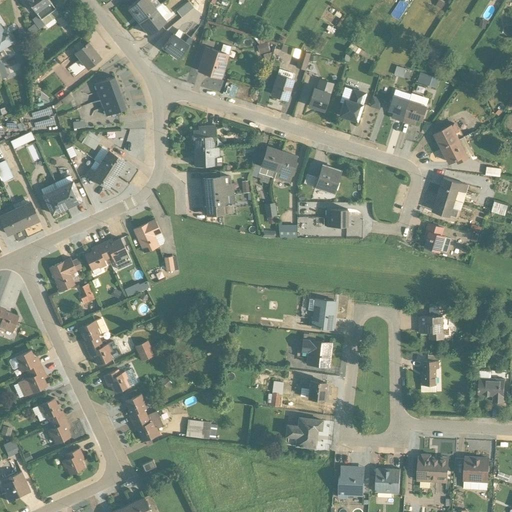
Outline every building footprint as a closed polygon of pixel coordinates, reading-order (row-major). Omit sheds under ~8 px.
[(26,0),(37,15),(32,20),(34,23),(26,29),(30,35),(58,14),(48,0),(26,0)] [(136,0),(126,8),(138,23),(160,5),(156,0),(136,0)] [(188,1),(176,11),(181,17),(193,7),(188,1)] [(160,5),(138,23),(148,35),(166,21),(162,16),(166,13),(160,5)] [(78,20),(69,7),(61,12),(70,26),(78,20)] [(47,23),(49,26),(57,20),(54,17),(47,23)] [(0,25),(0,50),(16,41),(7,27),(2,29),(0,25)] [(161,48),(177,59),(192,39),(178,29),(174,34),(172,33),(161,48)] [(265,43),(263,39),(257,41),(258,45),(256,45),(258,54),(269,51),(266,43),(265,43)] [(87,41),(73,53),(87,69),(100,58),(87,41)] [(205,46),(197,70),(220,78),(230,46),(222,44),(220,51),(205,46)] [(310,55),(282,45),(280,51),(292,55),(292,56),(298,58),(295,67),(305,70),(310,55)] [(265,66),(266,67),(271,51),(262,55),(265,66)] [(409,78),(411,69),(397,66),(395,74),(409,78)] [(418,80),(436,86),(439,76),(420,71),(418,80)] [(293,78),(276,73),(270,93),(286,98),(293,78)] [(120,92),(114,76),(94,84),(99,100),(120,92)] [(307,106),(323,111),(329,93),(330,93),(333,83),(318,79),(315,88),(313,87),(307,106)] [(337,116),(356,121),(366,92),(352,88),(351,90),(344,87),(339,102),(341,103),(337,116)] [(411,94),(394,89),(393,94),(391,94),(386,110),(392,112),(390,118),(402,121),(411,94)] [(99,100),(105,116),(126,108),(120,92),(119,92),(99,100)] [(73,98),(69,93),(61,100),(65,106),(73,98)] [(402,121),(415,125),(417,120),(422,122),(427,105),(426,105),(428,98),(411,93),(402,121)] [(372,96),(369,106),(379,109),(382,99),(372,96)] [(49,107),(31,113),(33,119),(51,114),(49,107)] [(34,123),(35,129),(54,124),(52,118),(34,123)] [(433,133),(441,148),(460,138),(456,132),(459,131),(454,122),(433,133)] [(193,139),(194,148),(213,146),(213,139),(215,139),(214,126),(200,126),(200,130),(192,131),(192,135),(191,136),(191,139),(193,139)] [(81,133),(77,140),(93,150),(100,139),(88,131),(85,135),(81,133)] [(30,132),(10,141),(13,149),(33,139),(30,132)] [(65,132),(58,132),(65,148),(71,146),(65,132)] [(441,148),(449,164),(456,160),(457,163),(469,157),(469,156),(473,154),(464,136),(441,148)] [(275,171),(282,150),(266,145),(259,165),(254,164),(250,175),(259,178),(259,180),(267,183),(269,177),(272,177),(274,171),(275,171)] [(194,148),(194,157),(193,157),(193,165),(221,165),(220,157),(219,156),(218,146),(194,148)] [(126,161),(107,149),(107,150),(102,147),(94,160),(99,163),(117,175),(126,161)] [(296,155),(282,150),(275,171),(273,177),(287,182),(290,183),(297,162),(294,161),(296,155)] [(13,177),(4,160),(0,162),(0,178),(2,182),(13,177)] [(89,167),(84,174),(108,189),(117,175),(99,163),(94,170),(89,167)] [(339,170),(322,164),(317,177),(306,173),(303,183),(314,187),(314,188),(332,193),(339,170)] [(487,166),(487,174),(501,175),(501,166),(487,166)] [(207,172),(199,173),(201,186),(202,186),(203,196),(233,194),(232,183),(230,183),(229,174),(208,177),(207,172)] [(82,200),(72,179),(71,180),(69,176),(55,182),(67,207),(82,200)] [(437,194),(463,202),(466,192),(466,191),(468,184),(442,176),(437,194)] [(41,194),(51,215),(67,207),(55,182),(40,189),(42,193),(41,194)] [(231,204),(234,203),(233,194),(204,196),(204,206),(204,207),(204,214),(232,212),(231,204)] [(437,194),(431,210),(450,216),(450,215),(456,217),(458,209),(461,210),(463,202),(437,194)] [(23,228),(39,220),(30,200),(28,201),(27,198),(12,204),(23,228)] [(507,206),(494,201),(491,211),(504,215),(507,206)] [(274,202),(263,203),(265,217),(267,216),(268,224),(274,223),(273,216),(275,215),(274,202)] [(23,228),(12,204),(0,210),(0,221),(6,236),(23,228)] [(325,209),(325,226),(347,226),(347,209),(325,209)] [(154,219),(133,229),(144,253),(158,246),(159,245),(162,244),(163,240),(154,219)] [(444,229),(444,228),(428,223),(424,237),(426,238),(424,246),(425,246),(423,251),(433,254),(434,250),(440,252),(440,251),(445,235),(442,234),(444,229)] [(295,224),(277,224),(278,237),(295,237),(295,224)] [(479,233),(481,228),(471,224),(469,230),(479,233)] [(498,226),(492,224),(489,233),(496,235),(498,226)] [(111,238),(100,243),(107,259),(112,258),(117,269),(130,263),(126,254),(127,253),(120,238),(112,241),(111,238)] [(107,259),(100,243),(90,248),(91,251),(84,254),(90,270),(91,270),(93,274),(93,275),(100,271),(99,268),(106,265),(104,261),(107,259)] [(165,271),(177,269),(175,256),(172,256),(171,256),(163,257),(165,271)] [(81,268),(77,259),(72,261),(70,258),(49,268),(59,291),(74,285),(70,275),(76,272),(76,270),(81,268)] [(146,280),(140,283),(143,289),(149,286),(146,280)] [(88,284),(80,287),(83,294),(79,296),(83,305),(94,299),(88,284)] [(147,296),(141,293),(138,298),(145,301),(147,296)] [(313,299),(308,299),(307,309),(312,310),(310,326),(332,329),(335,301),(313,298),(313,299)] [(5,309),(0,307),(0,327),(5,329),(4,330),(12,333),(18,316),(4,311),(5,309)] [(443,315),(419,316),(420,317),(420,326),(420,327),(424,327),(424,330),(427,332),(430,332),(430,339),(443,339),(443,335),(449,335),(448,319),(443,319),(443,315)] [(106,331),(100,318),(78,328),(84,340),(84,341),(82,342),(85,349),(101,341),(98,335),(106,331)] [(302,338),(300,350),(297,350),(296,357),(306,359),(305,364),(329,367),(331,342),(314,340),(314,335),(303,333),(303,338),(302,338)] [(141,359),(155,354),(149,339),(136,344),(141,359)] [(101,341),(85,349),(90,359),(92,358),(96,365),(119,355),(120,353),(118,348),(116,347),(113,340),(107,343),(103,345),(101,341)] [(30,349),(9,359),(8,361),(12,368),(13,369),(17,367),(20,371),(24,369),(26,373),(42,366),(37,356),(34,357),(30,349)] [(421,385),(436,385),(436,368),(439,368),(438,360),(438,355),(428,355),(427,361),(424,361),(424,376),(421,376),(421,385)] [(46,377),(42,366),(26,373),(28,377),(17,382),(17,383),(13,385),(19,398),(47,385),(44,378),(46,377)] [(117,368),(102,376),(107,387),(110,385),(113,393),(137,382),(131,369),(124,372),(124,370),(119,373),(117,368)] [(490,377),(490,371),(479,370),(477,395),(492,396),(492,402),(503,402),(504,378),(490,377)] [(308,381),(299,380),(299,388),(300,388),(300,397),(306,397),(306,398),(324,401),(324,400),(326,382),(308,380),(308,381)] [(281,395),(283,382),(273,382),(271,394),(267,394),(266,403),(270,403),(270,406),(278,407),(279,395),(281,395)] [(144,401),(140,394),(123,401),(130,414),(128,415),(131,422),(147,415),(144,409),(146,408),(143,401),(144,401)] [(54,397),(31,408),(35,415),(36,415),(39,421),(47,418),(49,424),(65,417),(62,410),(60,411),(54,397)] [(180,402),(183,407),(191,403),(188,397),(180,402)] [(156,411),(155,411),(131,422),(135,428),(135,429),(137,428),(143,441),(145,440),(147,446),(152,444),(150,438),(158,434),(159,433),(157,429),(163,426),(156,411)] [(70,427),(65,417),(49,424),(50,428),(46,430),(49,437),(51,436),(54,443),(70,436),(67,429),(70,427)] [(285,424),(284,437),(295,438),(294,446),(314,448),(316,429),(320,430),(321,420),(297,417),(296,425),(285,424)] [(187,419),(185,436),(215,439),(216,425),(210,424),(210,422),(187,419)] [(2,426),(0,434),(9,436),(11,428),(2,426)] [(10,440),(0,439),(8,456),(18,451),(13,441),(11,442),(10,440)] [(65,467),(69,474),(84,467),(81,460),(84,458),(79,447),(63,454),(65,459),(60,461),(63,468),(65,467)] [(32,459),(28,452),(22,455),(25,462),(32,459)] [(446,483),(448,457),(430,456),(430,454),(421,454),(418,454),(416,481),(420,481),(419,487),(429,488),(430,482),(446,483)] [(488,482),(489,457),(464,455),(462,481),(463,481),(463,488),(486,489),(487,483),(488,482)] [(152,459),(141,465),(144,471),(155,466),(152,459)] [(363,467),(340,466),(338,498),(347,498),(347,495),(362,495),(364,471),(363,471),(363,467)] [(376,467),(374,492),(398,493),(399,468),(376,467)] [(3,492),(8,502),(30,492),(21,471),(0,480),(5,491),(3,492)] [(150,511),(143,497),(127,505),(130,511),(150,511)]
